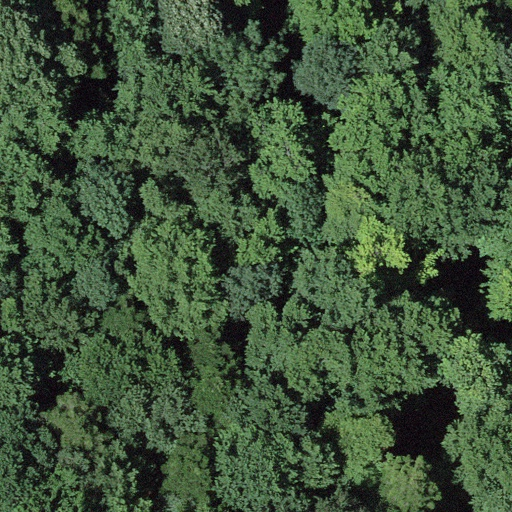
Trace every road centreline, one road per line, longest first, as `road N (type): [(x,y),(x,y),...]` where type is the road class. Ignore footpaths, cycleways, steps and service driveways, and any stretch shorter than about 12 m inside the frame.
road 1 (track): [(0,131),(375,85)]
road 2 (track): [(375,85),(447,103),(511,133)]
road 3 (track): [(511,61),(375,85)]
